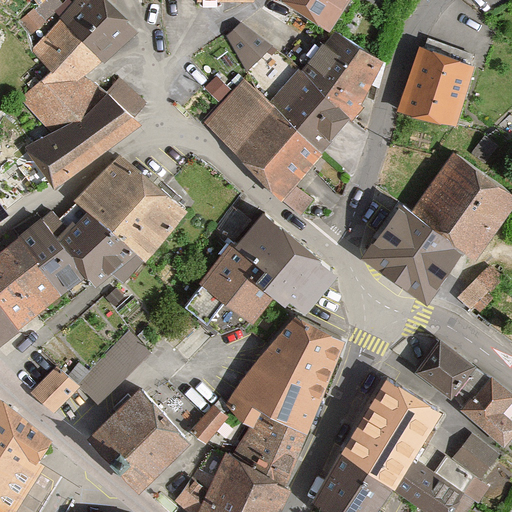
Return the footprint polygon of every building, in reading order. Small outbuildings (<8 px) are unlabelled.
[(73,0),(36,45),(38,82),(83,79),(136,30),(107,0),(73,0)] [(343,0),(287,0),(326,25),(343,0)] [(20,22),(32,33),(51,13),(39,2),(20,22)] [(241,19),(221,40),(246,71),(273,44),(241,19)] [(344,113),(350,119),(380,58),(333,27),(325,39),(319,36),(304,56),(310,61),(303,74),(344,113)] [(418,41),(397,109),(453,126),(473,58),(418,41)] [(324,136),(344,113),(303,74),(297,69),(269,102),(324,151),(331,140),(324,136)] [(208,87),(223,99),(234,85),(218,74),(208,87)] [(279,196),(318,147),(269,102),(243,78),(203,121),(279,196)] [(20,143),(50,183),(134,118),(104,85),(97,92),(83,79),(38,82),(23,96),(46,123),(20,143)] [(511,201),(511,189),(449,148),(408,207),(461,246),(474,255),(511,201)] [(120,153),(72,194),(140,259),(184,205),(120,153)] [(408,207),(391,195),(360,247),(429,297),(461,246),(408,207)] [(0,212),(8,207),(0,196),(0,212)] [(332,265),(257,201),(198,279),(252,324),(275,290),(300,309),(332,265)] [(81,205),(52,233),(94,282),(107,272),(118,279),(140,259),(81,205)] [(37,213),(15,233),(59,288),(81,270),(52,233),(37,213)] [(15,233),(0,246),(0,310),(13,330),(59,288),(15,233)] [(477,308),(506,278),(489,263),(461,293),(477,308)] [(0,340),(13,330),(0,310),(0,340)] [(342,338),(291,310),(228,392),(237,397),(231,409),(250,424),(259,405),(302,429),(342,338)] [(128,331),(76,384),(79,387),(95,406),(149,351),(128,331)] [(414,369),(455,393),(475,362),(433,337),(414,369)] [(56,366),(32,391),(54,412),(79,387),(76,384),(56,366)] [(379,376),(337,452),(391,486),(415,451),(440,412),(379,376)] [(511,395),(511,391),(493,376),(463,413),(501,443),(511,429),(511,413),(503,406),(511,395)] [(187,431),(135,381),(83,432),(135,482),(187,431)] [(192,434),(205,443),(226,416),(213,404),(192,434)] [(259,405),(239,450),(286,484),(302,429),(259,405)] [(0,511),(10,511),(52,441),(0,410),(0,511)] [(454,465),(485,485),(501,461),(470,441),(454,465)] [(273,511),(286,484),(222,449),(205,487),(192,476),(174,503),(186,511),(273,511)] [(415,451),(391,486),(427,511),(445,511),(467,483),(415,451)] [(312,498),(327,511),(370,511),(391,486),(337,452),(312,498)]
